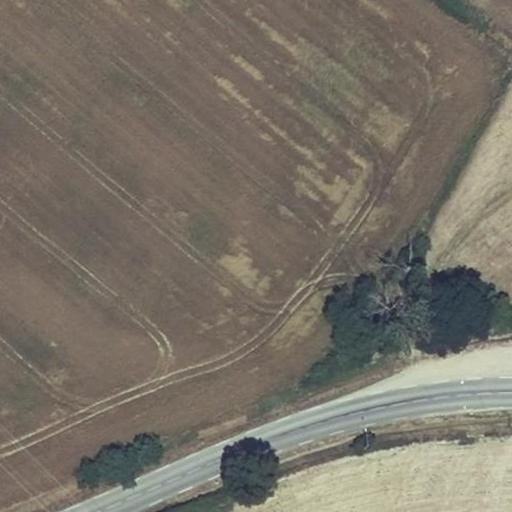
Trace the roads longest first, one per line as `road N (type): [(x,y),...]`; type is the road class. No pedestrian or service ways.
road 1 (tertiary): [(511,390),(423,397),(305,427),(100,511)]
road 2 (track): [(511,279),(453,268),(421,279),(405,310),(423,397)]
